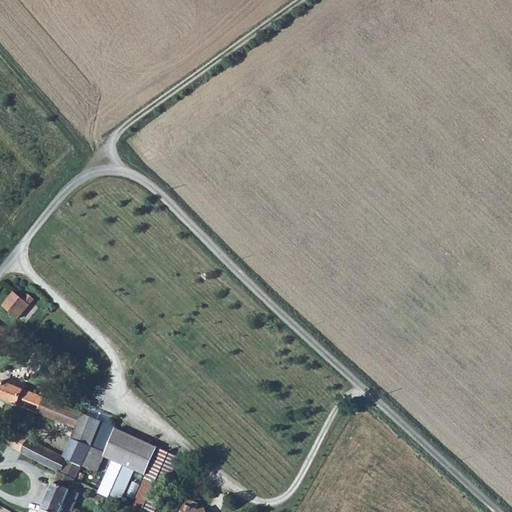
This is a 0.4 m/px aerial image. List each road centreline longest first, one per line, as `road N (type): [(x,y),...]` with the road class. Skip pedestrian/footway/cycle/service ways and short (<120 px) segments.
road 1 (unclassified): [(497,511),(137,176),(110,171),(77,184),(0,274)]
road 2 (track): [(110,171),(121,129),(299,0)]
